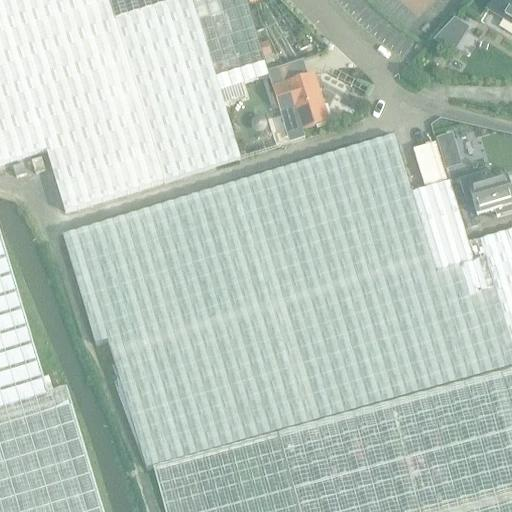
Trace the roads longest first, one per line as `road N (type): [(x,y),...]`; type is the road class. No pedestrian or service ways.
road 1 (track): [(149,506),(48,228)]
road 2 (unclassified): [(409,112),(303,0)]
